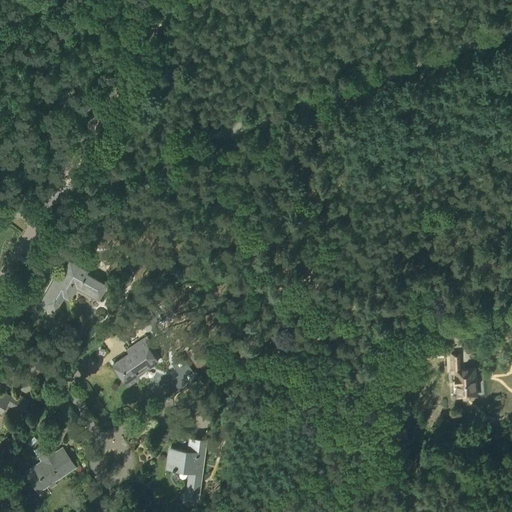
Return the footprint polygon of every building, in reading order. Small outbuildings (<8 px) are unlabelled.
[(54,278),(39,305),(53,313),(62,296),(68,295),(67,291),(71,283),(77,287),(86,292),(88,289),(100,296),(106,285),(85,273),(86,270),(69,261),(64,269),(68,271),(64,279),(57,280),(54,278)] [(151,288),(143,294),(152,305),(157,300),(152,294),(155,292),(151,288)] [(150,310),(139,317),(147,328),(157,320),(150,310)] [(124,356),(113,363),(125,381),(131,377),(133,381),(139,377),(137,375),(158,361),(147,345),(151,343),(147,336),(127,349),(131,355),(126,359),(124,356)] [(460,352),(450,353),(451,373),(452,373),(454,396),(457,396),(457,398),(478,397),(476,366),(461,367),(460,352)] [(178,374),(171,379),(178,389),(196,377),(189,367),(180,355),(170,362),(178,374)] [(0,389),(0,410),(1,411),(6,401),(11,404),(10,406),(22,412),(29,401),(12,391),(9,395),(0,389)] [(170,448),(167,467),(173,468),(173,469),(175,469),(176,468),(190,470),(187,491),(181,496),(188,504),(198,497),(205,440),(189,438),(188,451),(170,448)] [(42,461),(25,472),(32,483),(31,484),(37,493),(49,485),(50,487),(56,483),(54,480),(75,466),(61,446),(53,451),(47,441),(34,449),(42,461)]
